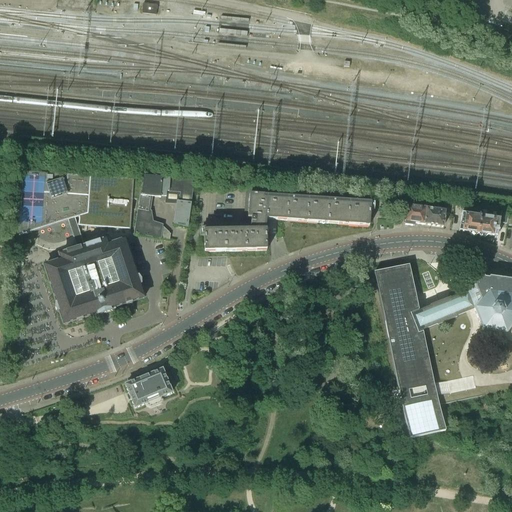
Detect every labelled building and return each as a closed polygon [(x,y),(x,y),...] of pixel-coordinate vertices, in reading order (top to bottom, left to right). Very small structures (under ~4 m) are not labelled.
[(143,4),(142,14),(156,16),(157,6),(143,4)] [(77,250),(61,255),(60,255),(60,256),(59,257),(60,258),(61,261),(46,266),(45,266),(44,267),(44,268),(45,269),(56,303),(54,304),(55,309),(57,313),(59,313),(63,323),(62,323),(63,324),(63,325),(64,325),(65,325),(65,324),(76,321),(76,323),(77,323),(78,323),(78,322),(81,321),(82,321),(83,321),(82,319),(92,315),(93,318),(95,318),(96,317),(113,312),(114,312),(115,311),(114,308),(125,305),(126,307),(127,306),(130,305),(131,305),(132,305),(131,303),(142,299),(142,300),(143,300),(143,299),(144,298),(143,297),(139,286),(141,286),(141,281),(138,276),(136,277),(125,243),(125,241),(124,241),(123,241),(122,241),(107,246),(106,243),(106,242),(105,241),(104,241),(103,241),(104,241),(85,248),(75,218),(78,217),(79,227),(129,230),(129,231),(130,231),(134,180),(21,172),(16,252),(17,252),(17,237),(67,221),(77,250)] [(144,177),(143,179),(141,196),(140,196),(133,235),(161,239),(169,241),(170,235),(169,234),(169,233),(163,228),(161,227),(162,226),(152,223),(150,213),(149,213),(151,197),(160,198),(160,197),(165,198),(165,202),(178,203),(174,224),(188,226),(194,181),(162,178),(156,178),(156,177),(155,177),(155,178),(144,177)] [(370,203),(264,196),(264,190),(246,189),(243,224),(245,224),(245,228),(204,229),(204,232),(204,238),(204,253),(266,251),(266,244),(266,239),(266,231),(265,231),(266,220),(276,221),(287,221),(326,224),(369,227),(369,219),(370,211),(374,211),(374,203),(371,202),(370,203)] [(424,225),(426,209),(418,208),(419,205),(408,204),(405,225),(414,227),(414,224),(424,225)] [(426,206),(426,209),(424,225),(443,228),(445,212),(440,211),(440,209),(437,209),(437,207),(426,206)] [(475,236),(478,235),(480,217),(461,214),(459,231),(469,233),(471,236),(475,236)] [(500,220),(480,217),(478,235),(480,237),(485,238),(488,235),(493,236),(497,237),(500,220)] [(437,273),(436,272),(435,271),(427,264),(415,275),(415,276),(415,277),(423,294),(435,289),(436,288),(437,287),(438,286),(439,285),(439,283),(439,282),(439,281),(439,279),(439,278),(439,277),(438,275),(438,274),(437,273)] [(511,282),(490,280),(490,279),(488,281),(483,280),(483,279),(474,283),(474,284),(465,287),(468,293),(450,300),(450,299),(430,307),(430,308),(419,312),(412,276),(409,265),(374,273),(411,444),(446,436),(438,402),(436,389),(433,378),(425,339),(469,321),(477,318),(482,332),(506,335),(511,327),(511,282)] [(136,381),(129,384),(125,386),(135,409),(147,404),(148,407),(150,408),(160,404),(161,401),(160,399),(172,394),(162,370),(150,375),(136,381)] [(46,410),(34,415),(36,419),(48,415),(46,410)]
